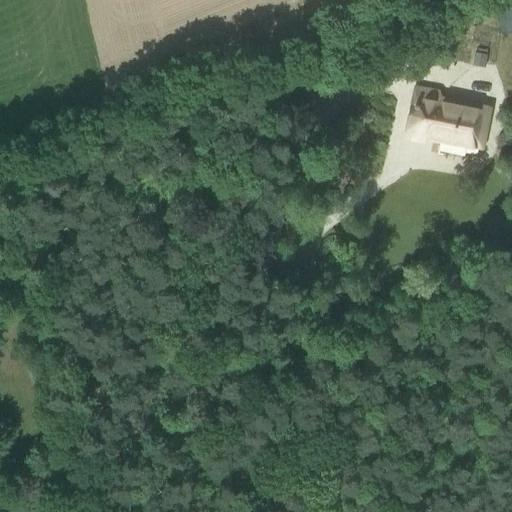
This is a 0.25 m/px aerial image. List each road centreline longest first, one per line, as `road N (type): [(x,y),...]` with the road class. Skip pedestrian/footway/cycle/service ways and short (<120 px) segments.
road 1 (unclassified): [(99,511),(4,201)]
road 2 (unclassified): [(390,511),(373,450),(322,344),(306,246)]
